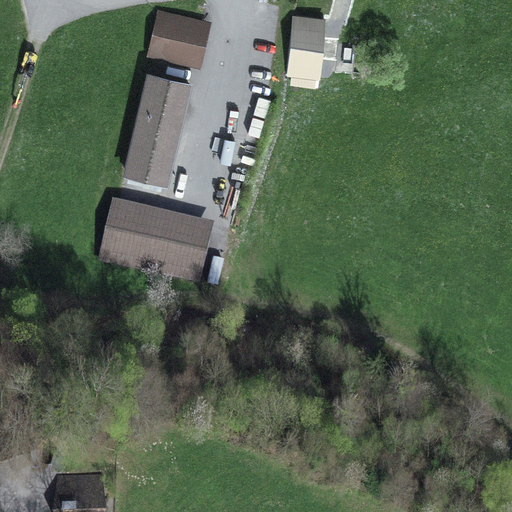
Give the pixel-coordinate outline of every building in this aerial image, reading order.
[(288,75),(318,79),(324,21),(295,18),(288,75)] [(158,52),(193,60),(201,27),(166,19),(158,52)] [(166,182),(189,85),(150,76),(127,173),(166,182)] [(206,233),(118,212),(107,256),(195,277),(206,233)] [(63,459),(44,454),(41,466),(59,471),(63,459)] [(98,511),(98,479),(63,480),(63,511),(98,511)]
